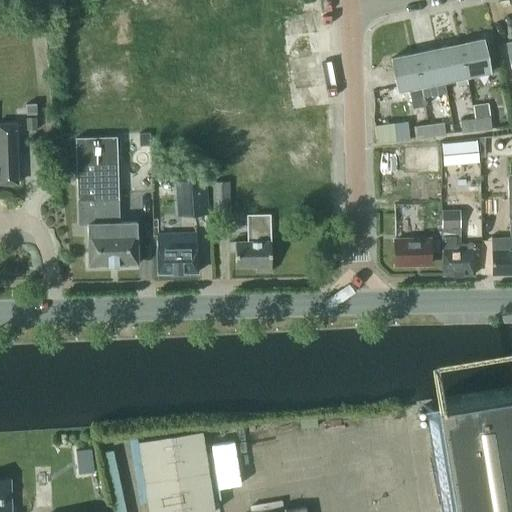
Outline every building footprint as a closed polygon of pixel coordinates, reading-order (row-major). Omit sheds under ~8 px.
[(483,39),(460,43),(467,76),(490,71),(483,39)] [(456,78),(458,86),(468,84),(466,76),(467,76),(460,43),(437,48),(444,81),(456,78)] [(437,48),(414,53),(421,85),(444,81),(437,48)] [(421,85),(414,53),(391,58),(398,90),(410,88),(414,108),(425,105),(421,85)] [(26,114),(37,113),(37,103),(26,103),(26,114)] [(461,132),(477,130),(475,118),(473,105),(458,107),(460,119),(461,132)] [(490,117),(475,118),(477,130),(491,128),(490,117)] [(445,134),(444,122),(429,124),(430,136),(445,134)] [(0,183),(18,183),(18,176),(16,123),(0,123),(0,183)] [(415,138),(430,136),(429,124),(414,125),(415,138)] [(149,132),(139,133),(139,145),(150,145),(149,132)] [(89,265),(138,263),(137,230),(136,221),(119,222),(118,198),(117,157),(117,136),(76,137),(76,158),(77,199),(78,199),(79,224),(88,224),(89,265)] [(478,161),(476,139),(442,143),(444,164),(478,161)] [(190,215),(208,213),(206,176),(174,178),(175,195),(189,194),(190,215)] [(230,207),(229,182),(213,183),(214,207),(230,207)] [(511,273),(511,197),(510,197),(510,210),(507,210),(508,232),(510,231),(510,237),(491,238),(493,274),(511,273)] [(402,207),(402,216),(421,216),(421,207),(402,207)] [(442,211),(442,218),(443,275),(474,274),(473,243),(452,244),(452,237),(460,237),(460,211),(442,211)] [(248,216),(248,241),(235,241),(236,266),(256,266),(256,271),(272,271),(271,240),(270,240),(270,216),(248,216)] [(157,273),(198,272),(197,247),(196,234),(157,235),(157,248),(157,273)] [(394,239),(395,264),(431,263),(430,239),(394,239)] [(431,240),(431,251),(439,251),(439,240),(431,240)] [(511,511),(511,391),(426,407),(443,511),(511,511)] [(204,511),(215,510),(202,430),(138,440),(149,511),(204,511)] [(0,511),(9,511),(8,480),(0,480),(0,511)]
